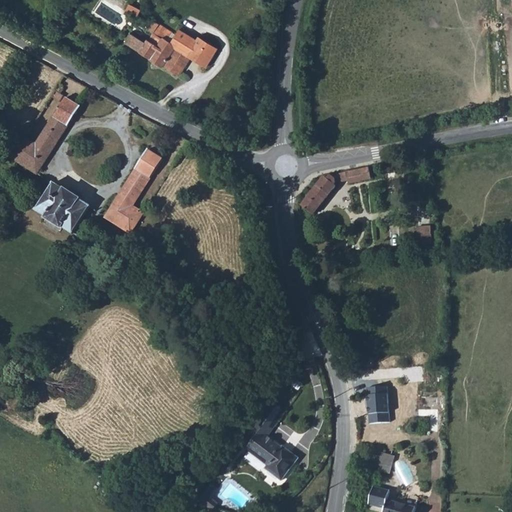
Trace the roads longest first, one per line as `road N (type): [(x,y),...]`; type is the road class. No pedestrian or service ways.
road 1 (tertiary): [(334,511),(342,458),(338,385),(298,281),(285,182)]
road 2 (residential): [(268,163),(0,29)]
road 3 (residential): [(303,164),(511,125)]
road 4 (tertiary): [(285,148),(296,0)]
